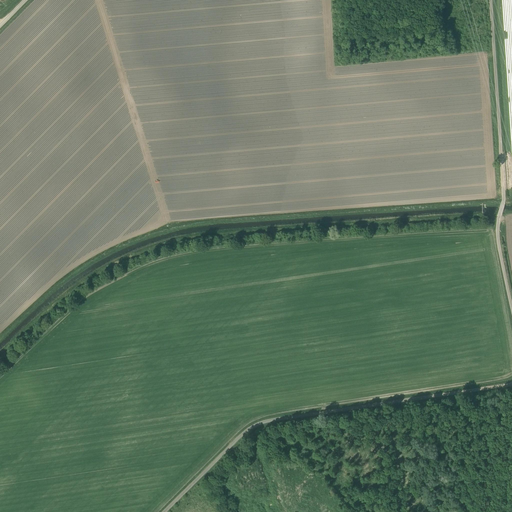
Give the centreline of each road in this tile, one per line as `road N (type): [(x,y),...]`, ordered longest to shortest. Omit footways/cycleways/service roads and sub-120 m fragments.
road 1 (unclassified): [(163,511),(263,422),(511,384)]
road 2 (unclassified): [(511,310),(497,239),(504,188),(490,0)]
